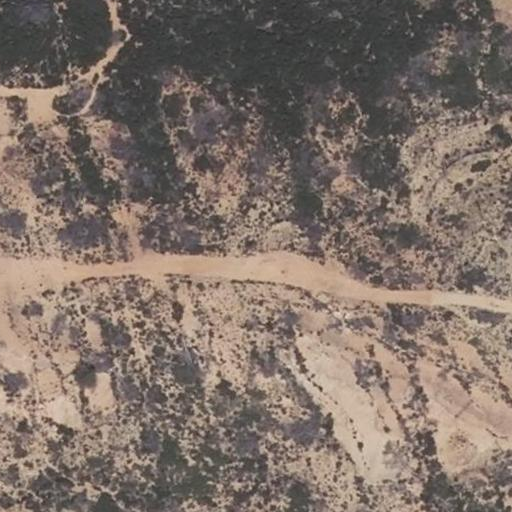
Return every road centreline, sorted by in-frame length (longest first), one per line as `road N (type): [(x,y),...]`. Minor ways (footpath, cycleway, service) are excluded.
road 1 (track): [(0,279),(163,267),(511,288)]
road 2 (track): [(83,0),(100,30),(94,87),(54,97),(0,93)]
